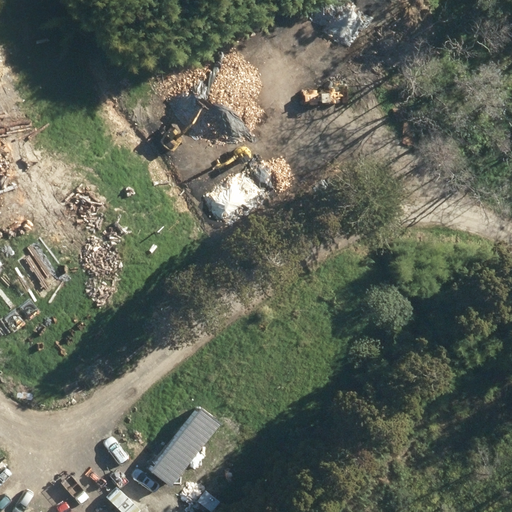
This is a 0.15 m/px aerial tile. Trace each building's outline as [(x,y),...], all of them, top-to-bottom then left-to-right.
[(91,0),(45,30),(184,248),(266,196),(140,0),(91,0)] [(151,0),(272,190),(351,141),(261,0),(151,0)] [(150,221),(39,56),(0,82),(0,143),(82,266),(150,221)] [(0,332),(70,285),(0,180),(0,332)] [(48,511),(39,502),(28,511),(48,511)]
